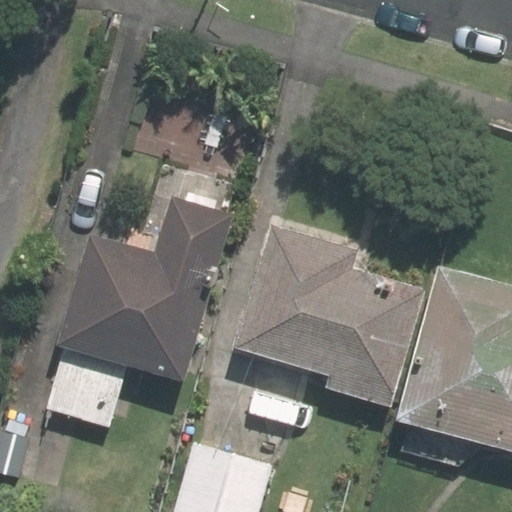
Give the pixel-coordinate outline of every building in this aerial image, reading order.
[(198,370),(245,205),(179,186),(164,240),(101,223),(50,401),(118,420),(137,352),(198,370)] [(335,377),(403,397),(436,281),(365,260),(372,238),(286,213),(250,338),(339,363),(335,377)] [(511,272),(455,256),(412,408),(511,435),(511,272)] [(0,478),(19,483),(29,440),(0,432),(0,434),(0,478)] [(202,439),(180,511),(263,511),(279,462),(202,439)]
